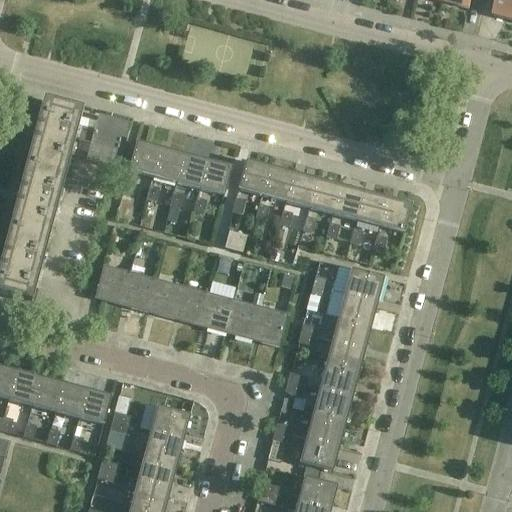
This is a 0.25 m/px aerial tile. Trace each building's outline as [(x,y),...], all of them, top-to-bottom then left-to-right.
[(445,0),(444,4),(470,11),(473,0),(445,0)] [(511,22),(511,0),(499,0),(495,18),(511,22)] [(239,72),(257,73),(260,41),(239,39),(218,37),(216,51),(229,53),(228,57),(241,58),(239,72)] [(74,140),(77,127),(81,112),(42,102),(25,167),(65,177),(74,140)] [(95,124),(93,131),(77,127),(74,140),(89,145),(85,162),(95,165),(118,171),(123,154),(126,142),(128,133),(95,124)] [(152,180),(160,151),(136,144),(128,173),(152,180)] [(183,157),(160,151),(152,180),(175,186),(183,157)] [(199,193),(206,163),(183,157),(175,186),(199,193)] [(237,192),(238,192),(262,198),(270,169),(245,162),(237,192)] [(231,170),(206,163),(199,193),(223,199),(231,170)] [(25,167),(9,231),(48,241),(65,177),(25,167)] [(270,169),(262,198),(285,205),(293,176),(270,169)] [(293,176),(285,205),(309,211),(317,182),(293,176)] [(317,182),(309,211),(332,217),(340,188),(317,182)] [(125,185),(121,198),(131,201),(134,188),(125,185)] [(364,195),(340,188),(332,217),(356,224),(364,195)] [(149,191),(145,205),(154,207),(158,194),(149,191)] [(364,195),(356,224),(379,230),(380,230),(381,225),(387,201),(364,195)] [(172,197),(168,211),(178,213),(181,200),(172,197)] [(411,207),(387,201),(381,225),(380,230),(403,237),(411,207)] [(195,204),(192,217),(201,219),(205,206),(195,204)] [(230,218),(231,218),(239,220),(243,207),(234,204),(230,218)] [(258,211),(254,224),(263,226),(267,213),(258,211)] [(282,216),(278,230),(279,230),(287,233),(291,219),(282,216)] [(305,223),(302,236),(302,237),(311,239),(314,225),(305,223)] [(329,229),(325,242),(335,245),(338,231),(329,229)] [(0,297),(31,305),(48,241),(9,231),(0,265),(0,297)] [(229,235),(227,240),(224,250),(241,255),(245,239),(229,235)] [(352,235),(349,248),(358,251),(362,237),(352,235)] [(376,241),(373,254),(382,257),(385,243),(376,241)] [(104,267),(95,301),(122,308),(130,275),(104,267)] [(332,292),(344,295),(377,304),(383,279),(338,268),(332,292)] [(156,282),(130,275),(122,308),(147,315),(156,282)] [(290,292),(293,279),(280,276),(277,289),(290,292)] [(313,287),(330,292),(332,283),(315,279),(313,287)] [(174,322),(182,289),(156,282),(147,315),(174,322)] [(313,287),(310,297),(328,301),(330,292),(313,287)] [(208,296),(182,289),(174,322),(200,329),(208,296)] [(377,304),(344,295),(337,320),(371,328),(377,304)] [(226,337),(235,303),(208,296),(200,329),(226,337)] [(261,310),(235,303),(226,337),(252,344),(261,310)] [(278,351),(287,317),(261,310),(252,344),(278,351)] [(337,320),(331,344),(364,353),(371,328),(337,320)] [(300,335),(317,340),(320,331),(302,327),(300,335)] [(300,335),(298,345),(315,349),(317,340),(300,335)] [(364,353),(331,344),(325,369),(358,377),(364,353)] [(0,401),(9,404),(15,381),(17,374),(15,374),(0,369),(0,401)] [(325,369),(319,391),(319,392),(352,400),(358,377),(325,369)] [(32,410),(33,410),(40,381),(17,374),(15,381),(9,404),(32,410)] [(305,388),(307,379),(290,375),(287,384),(305,388)] [(63,387),(40,381),(33,410),(56,416),(63,387)] [(287,384),(285,392),(303,397),(305,388),(287,384)] [(79,423),(80,423),(87,393),(63,387),(56,416),(79,423)] [(352,400),(319,392),(312,417),(345,426),(352,400)] [(112,400),(87,393),(80,423),(104,429),(112,400)] [(126,418),(131,402),(119,399),(115,415),(126,418)] [(150,434),(183,443),(190,418),(156,409),(150,434)] [(112,424),(130,428),(133,420),(115,415),(112,424)] [(345,426),(312,417),(306,441),(339,450),(345,426)] [(1,434),(10,437),(13,423),(4,421),(1,434)] [(112,424),(110,433),(128,438),(130,428),(112,424)] [(275,433),(292,438),(294,428),(277,424),(275,433)] [(37,429),(28,427),(24,440),(33,443),(37,429)] [(61,435),(51,433),(48,446),(58,449),(61,435)] [(275,433),(273,442),(290,446),(292,438),(275,433)] [(183,443),(150,434),(144,458),(177,467),(183,443)] [(84,441),(75,439),(71,452),(81,455),(84,441)] [(333,475),(339,450),(306,441),(300,466),(333,475)] [(138,482),(171,491),(177,467),(144,458),(138,482)] [(100,471),(117,476),(120,468),(102,463),(100,471)] [(320,473),(306,469),(303,478),(317,482),(320,473)] [(100,471),(97,482),(115,486),(117,476),(100,471)] [(297,504),(326,511),(331,511),(337,488),(304,480),(297,504)] [(151,511),(165,511),(171,491),(138,482),(131,507),(151,511)] [(259,494),(276,498),(279,489),(261,485),(259,494)] [(259,494),(256,503),(274,507),(276,498),(259,494)] [(326,511),(297,504),(290,502),(287,511),(326,511)]
